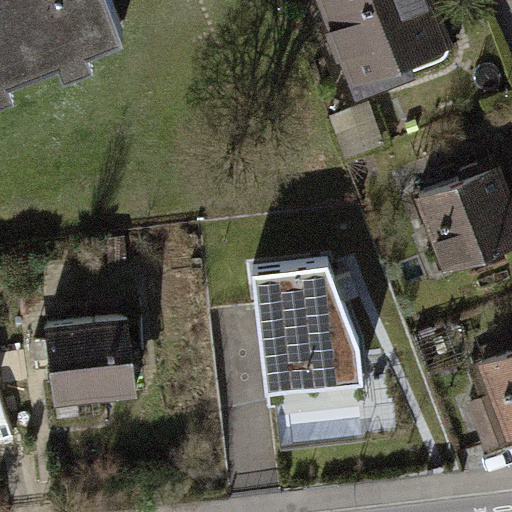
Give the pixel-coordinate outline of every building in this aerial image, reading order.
[(0,0),(0,70),(115,28),(104,0),(0,0)] [(424,0),(319,0),(352,84),(404,64),(400,53),(439,37),(424,0)] [(387,144),(371,101),(332,116),(348,158),(387,144)] [(413,189),(440,260),(511,235),(511,226),(485,155),(452,167),(455,173),(413,189)] [(330,248),(253,257),(269,373),(365,362),(359,326),(330,248)] [(120,310),(41,318),(47,391),(127,383),(120,310)] [(511,433),(511,341),(475,356),(507,435),(511,433)]
